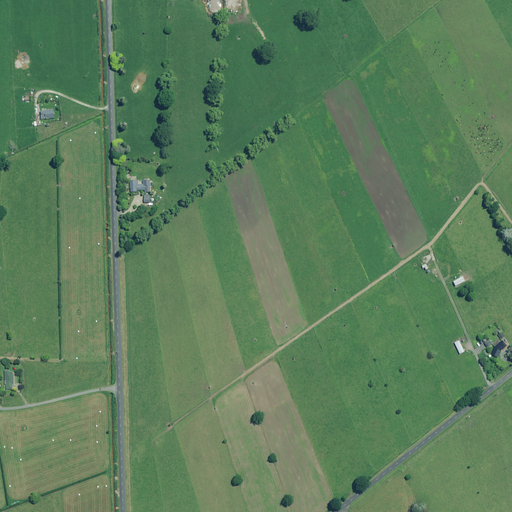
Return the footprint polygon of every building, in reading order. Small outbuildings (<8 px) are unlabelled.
[(55,118),(53,109),(40,111),(41,119),(43,119),(43,120),(44,121),(45,121),(46,121),(46,120),(47,120),(47,119),(46,119),(55,118)] [(145,192),(145,195),(144,195),(144,202),(150,202),(150,195),(147,195),(147,192),(150,192),(150,180),(143,180),(143,184),(138,184),(138,180),(130,180),(130,192),(137,192),(137,190),(145,190),(145,192)] [(428,269),(422,255),(418,256),(423,268),(425,267),(426,270),(428,269)] [(433,282),(430,273),(425,274),(428,284),(433,282)] [(465,281),(463,277),(453,281),(456,286),(465,281)] [(457,341),(456,339),(453,341),(460,354),(464,352),(459,340),(457,341)] [(507,346),(502,341),(495,347),(491,354),(498,357),(501,351),(507,346)] [(10,371),(5,370),(5,384),(6,384),(6,389),(13,389),(13,384),(14,371),(10,371)]
